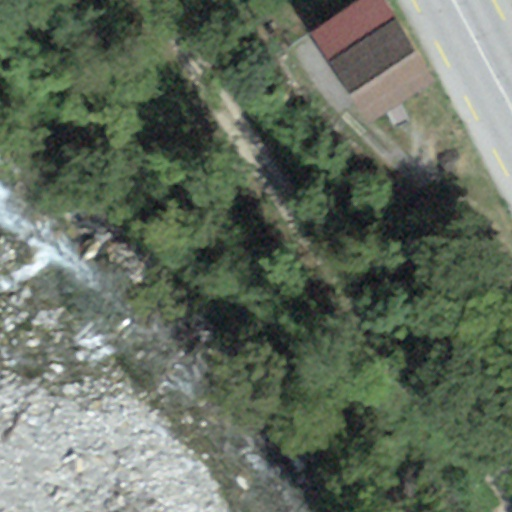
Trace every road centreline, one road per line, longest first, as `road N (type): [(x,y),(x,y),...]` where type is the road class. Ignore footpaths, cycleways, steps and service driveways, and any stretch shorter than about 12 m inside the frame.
road 1 (track): [(159,0),(248,149),(511,507)]
road 2 (secondary): [(453,0),(511,109)]
